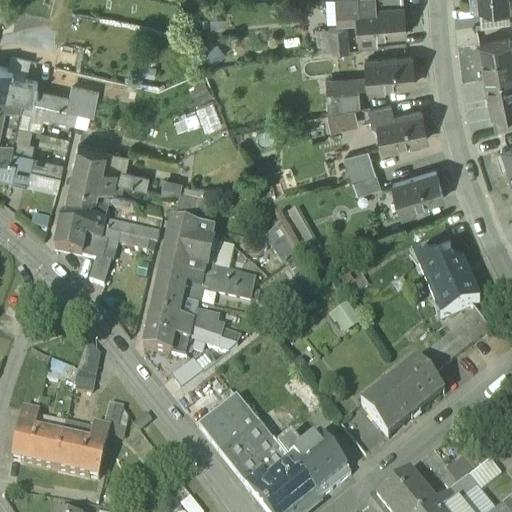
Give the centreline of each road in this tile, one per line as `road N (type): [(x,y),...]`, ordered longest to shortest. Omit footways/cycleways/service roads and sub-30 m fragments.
road 1 (residential): [(246,511),(47,259)]
road 2 (residential): [(440,0),(456,136),(511,293)]
road 3 (residential): [(338,511),(511,379)]
road 4 (residential): [(47,259),(0,405)]
